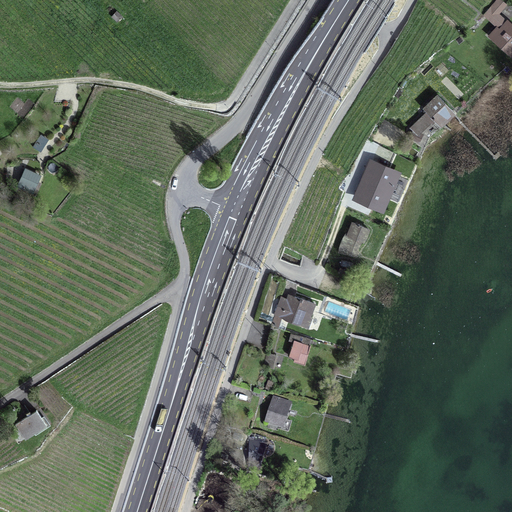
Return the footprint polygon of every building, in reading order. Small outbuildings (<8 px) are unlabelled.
[(501,0),(496,0),(489,9),(495,14),(505,3),(501,0)] [(112,16),(117,21),(122,16),(117,11),(112,16)] [(511,25),(504,19),(491,35),(511,53),(511,52),(511,25)] [(435,117),(440,122),(452,110),(438,95),(424,108),(434,118),(435,117)] [(419,141),(422,134),(413,130),(410,137),(419,141)] [(370,162),(355,196),(383,208),(398,176),(388,171),(388,170),(370,162)] [(13,181),(22,186),(28,174),(19,170),(13,181)] [(368,229),(353,222),(348,234),(347,233),(344,238),(340,251),(350,254),(353,244),(356,238),(363,241),(368,229)] [(293,301),(281,297),(275,314),(308,327),(312,317),(308,316),(313,304),(295,296),(293,301)] [(289,339),(294,341),(289,355),(295,357),(294,360),(305,363),(310,345),(309,344),(310,339),(291,333),(289,339)] [(288,407),(281,404),(283,400),(275,397),(267,421),(282,426),(288,407)] [(36,409),(15,423),(26,438),(46,424),(36,409)] [(257,469),(264,445),(249,440),(248,467),(257,469)]
